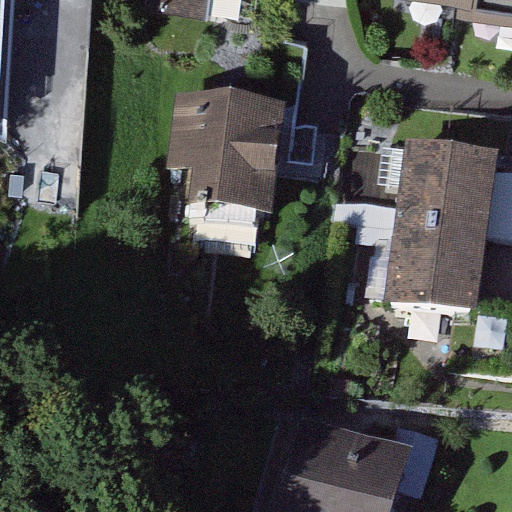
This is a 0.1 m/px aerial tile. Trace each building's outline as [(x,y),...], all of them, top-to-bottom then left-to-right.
[(0,0),(0,42),(44,45),(46,0),(0,0)] [(511,0),(379,0),(379,4),(511,20),(511,0)] [(270,232),(289,117),(189,101),(170,216),(270,232)] [(480,341),(506,168),(402,152),(375,325),(480,341)] [(404,511),(421,454),(290,418),(263,511),(404,511)]
